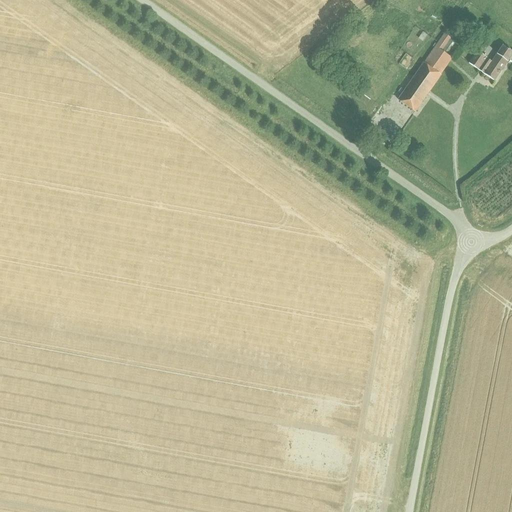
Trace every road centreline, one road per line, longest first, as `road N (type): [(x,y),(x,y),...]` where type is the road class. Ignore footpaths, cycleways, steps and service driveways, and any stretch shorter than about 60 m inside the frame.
road 1 (unclassified): [(470,241),(447,213),(141,0)]
road 2 (unclassified): [(410,511),(452,284),(470,241)]
